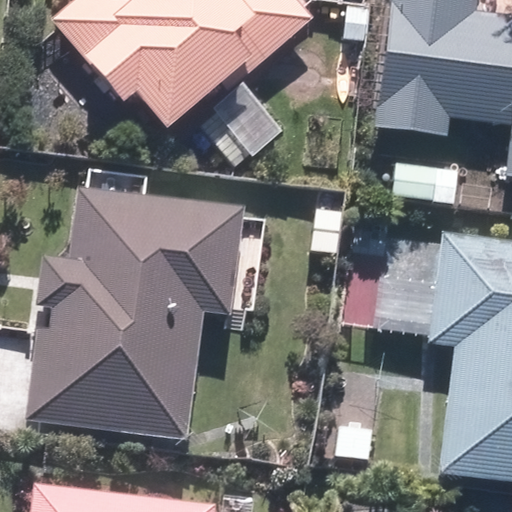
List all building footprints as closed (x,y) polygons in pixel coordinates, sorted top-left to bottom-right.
[(124,111),(154,148),(233,83),(236,87),(306,28),(282,0),(63,0),(70,8),(46,29),(79,69),(72,75),(111,122),(124,111)] [(511,25),(469,20),(471,0),(384,0),(368,132),(439,141),(442,123),(504,130),(497,182),(511,183),(511,25)] [(450,173),(390,171),(388,202),(448,205),(450,173)] [(232,215),(69,195),(60,264),(34,261),(28,312),(43,314),(41,335),(29,334),(24,373),(18,427),(177,447),(193,319),(219,323),(232,215)] [(511,248),(433,238),(420,349),(446,352),(431,479),(511,488),(511,248)] [(189,511),(26,491),(22,511),(189,511)]
